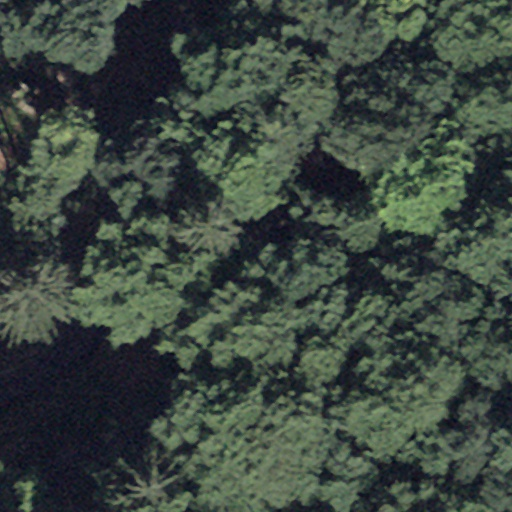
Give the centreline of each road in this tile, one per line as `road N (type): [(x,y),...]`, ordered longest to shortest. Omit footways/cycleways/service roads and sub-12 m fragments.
road 1 (track): [(493,0),(449,65),(372,118),(314,193),(232,271),(156,400),(120,431),(16,484),(0,507)]
road 2 (track): [(0,389),(61,339),(88,296),(130,145),(195,0)]
